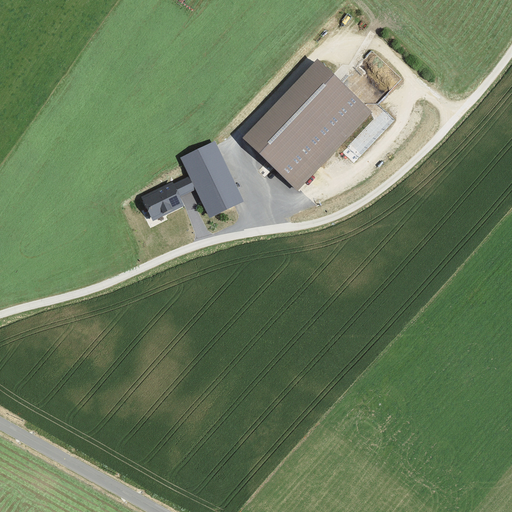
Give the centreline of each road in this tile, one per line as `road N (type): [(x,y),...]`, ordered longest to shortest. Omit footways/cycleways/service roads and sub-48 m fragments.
road 1 (track): [(0,317),(217,239),(306,225),(358,205),(408,166),(511,49)]
road 2 (tertiary): [(156,511),(0,424)]
